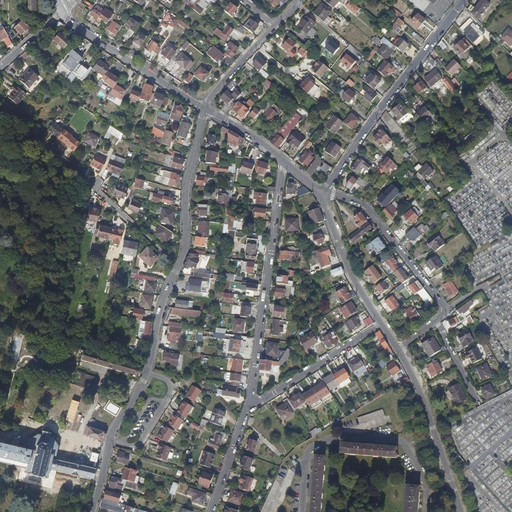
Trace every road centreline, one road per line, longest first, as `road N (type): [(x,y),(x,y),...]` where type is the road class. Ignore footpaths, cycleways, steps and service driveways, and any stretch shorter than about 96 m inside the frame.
road 1 (residential): [(204,109),(185,187),(186,247),(141,388),(108,447),(93,511)]
road 2 (residential): [(246,409),(284,161)]
road 3 (residential): [(463,0),(321,193)]
road 4 (residential): [(422,511),(423,477),(413,452),(394,439),(326,437),(305,450),(302,511)]
road 5 (unknown): [(40,425),(132,448),(168,393),(164,380),(144,380)]
road 6 (residential): [(321,193),(366,206),(439,299),(444,311),(437,321)]
road 7 (residential): [(204,109),(63,12)]
road 8 (residential): [(459,511),(399,351)]
road 9 (residential): [(246,409),(381,325)]
road 10 (residential): [(381,325),(349,270),(321,193)]
